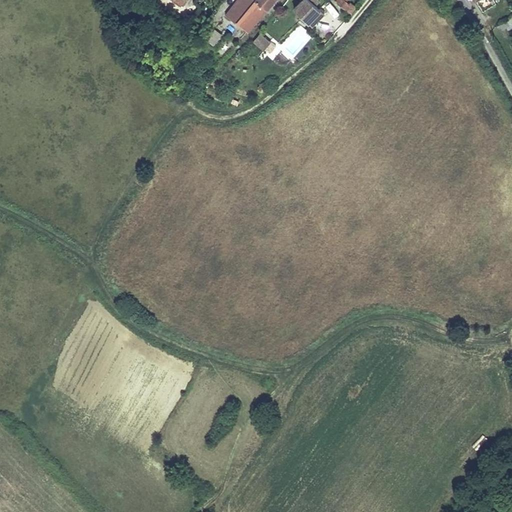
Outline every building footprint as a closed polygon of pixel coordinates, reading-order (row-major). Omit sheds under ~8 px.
[(237,0),(227,14),(237,23),(237,21),(255,0),(237,0)] [(266,7),(257,0),(255,0),(237,21),(247,30),(266,7)] [(301,0),(294,7),(311,26),(324,13),(315,4),(319,0),(301,0)] [(358,0),(333,0),(341,6),(352,13),(362,3),(358,0)] [(476,0),(483,10),(496,2),(495,0),(476,0)] [(222,33),(216,27),(207,37),(214,43),(222,33)] [(268,46),(271,48),(276,44),(261,31),(251,44),(262,53),(268,46)] [(282,50),(276,44),(271,48),(275,51),(274,53),(277,56),(282,50)] [(210,60),(216,66),(222,59),(216,53),(210,60)]
